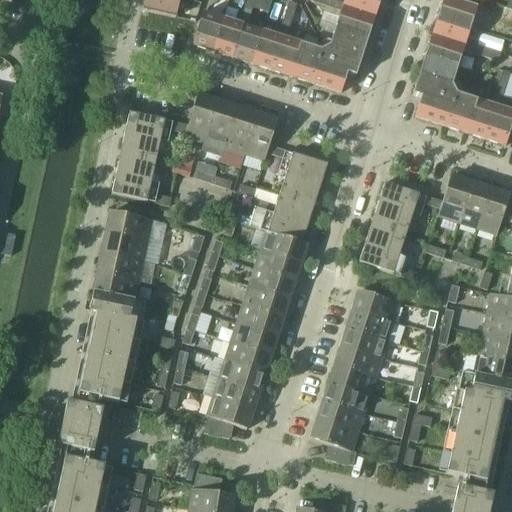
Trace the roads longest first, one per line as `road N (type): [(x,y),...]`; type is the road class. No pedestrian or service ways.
road 1 (residential): [(265,472),(368,126)]
road 2 (residential): [(265,472),(0,413)]
road 3 (residential): [(368,126),(187,69),(119,58)]
road 4 (residential): [(462,511),(265,472)]
road 5 (residential): [(511,174),(368,126)]
road 6 (residential): [(368,126),(409,0)]
